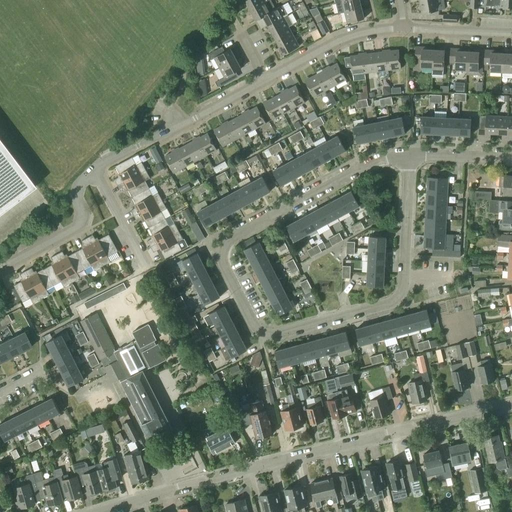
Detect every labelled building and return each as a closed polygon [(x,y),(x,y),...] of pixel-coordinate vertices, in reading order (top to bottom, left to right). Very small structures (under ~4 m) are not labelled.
[(250,11),(270,0),(247,0),(245,1),(250,11)] [(275,9),(270,0),(250,11),(256,21),(263,17),(282,6),(275,9)] [(299,9),(305,6),(301,0),(294,0),(299,9)] [(361,8),(359,0),(348,0),(335,3),(338,14),(344,13),(361,8)] [(436,0),(432,0),(419,2),(421,14),(439,11),(436,0)] [(470,0),(470,8),(478,9),(478,0),(470,0)] [(511,0),(494,0),(494,5),(500,5),(499,8),(511,8),(511,0)] [(288,15),(282,6),(263,17),(268,26),(283,18),(288,15)] [(364,19),(361,8),(344,13),(347,23),(364,19)] [(316,22),(322,19),(319,13),(314,16),(316,22)] [(283,18),(268,26),(273,36),(288,27),(283,18)] [(322,19),(316,22),(323,35),(329,31),(322,19)] [(294,37),(288,27),(273,36),(278,45),(294,37)] [(299,46),(294,37),(278,45),(283,55),(299,46)] [(426,50),(426,47),(416,47),(414,69),(421,70),(421,68),(432,69),(433,50),(426,50)] [(433,50),(432,69),(432,74),(443,74),(443,63),(450,63),(450,49),(440,48),(440,50),(433,50)] [(219,68),(236,59),(230,49),(221,54),(219,49),(208,55),(211,60),(214,58),(219,68)] [(450,49),(450,63),(456,63),(455,70),(466,70),(467,52),(461,52),(461,49),(450,49)] [(386,51),(388,70),(401,69),(398,50),(386,51)] [(474,52),(467,52),(466,70),(478,71),(478,64),(484,65),(485,50),(474,50),(474,52)] [(495,51),(485,50),(484,65),(490,65),(490,72),(501,72),(502,54),(495,53),(495,51)] [(388,70),(386,51),(374,53),(376,72),(388,70)] [(509,54),(502,54),(501,72),(511,72),(511,51),(509,51),(509,54)] [(374,53),(362,54),(365,73),(376,72),(374,53)] [(365,73),(362,54),(350,56),(352,75),(365,73)] [(236,59),(219,68),(225,77),(216,82),(219,87),(235,79),(232,74),(241,69),(236,59)] [(326,69),(335,86),(346,80),(337,63),(326,69)] [(326,69),(315,75),(324,91),(335,86),(326,69)] [(324,91),(315,75),(305,80),(314,97),(324,91)] [(295,86),(284,91),(293,108),(304,102),(295,86)] [(284,91),(274,97),(283,114),(293,108),(284,91)] [(283,114),(274,97),(263,103),(272,120),(283,114)] [(246,112),(255,129),(265,123),(256,107),(246,112)] [(246,112),(235,118),(244,135),(255,129),(246,112)] [(496,133),(497,116),(480,115),(478,141),(490,142),(490,133),(496,133)] [(508,117),(497,116),(496,133),(502,134),(502,142),(506,142),(508,117)] [(320,117),(315,119),(318,127),(324,124),(320,117)] [(402,117),(389,120),(393,136),(405,133),(402,117)] [(433,134),(434,117),(422,117),(421,133),(433,134)] [(434,117),(433,134),(445,134),(446,118),(434,117)] [(235,118),(224,124),(233,140),(244,135),(235,118)] [(446,118),(445,134),(457,135),(458,119),(446,118)] [(318,127),(315,119),(309,122),(313,129),(318,127)] [(470,119),(458,119),(457,135),(470,136),(470,119)] [(393,136),(389,120),(377,122),(381,138),(393,136)] [(301,127),(298,122),(293,124),(296,130),(301,127)] [(381,138),(377,122),(365,125),(369,141),(381,138)] [(233,140),(224,124),(214,130),(223,146),(233,140)] [(369,141),(365,125),(353,127),(356,143),(369,141)] [(294,134),(298,141),(304,138),(300,131),(294,134)] [(207,133),(196,139),(205,156),(216,150),(207,133)] [(298,141),(294,134),(289,137),(293,144),(298,141)] [(338,136),(327,142),(335,156),(346,150),(338,136)] [(196,139),(186,145),(195,161),(205,156),(196,139)] [(0,142),(0,213),(34,187),(0,142)] [(273,145),(277,152),(282,149),(279,142),(273,145)] [(327,142),(316,148),(324,162),(335,156),(327,142)] [(195,161),(186,145),(175,150),(184,167),(195,161)] [(277,152),(273,145),(268,148),(271,155),(277,152)] [(324,162),(316,148),(305,153),(313,168),(324,162)] [(184,167),(175,150),(165,156),(173,173),(184,167)] [(313,168),(305,153),(294,159),(302,174),(313,168)] [(162,161),(159,156),(154,158),(157,164),(162,161)] [(117,185),(146,170),(141,162),(136,165),(132,157),(115,167),(120,176),(114,180),(117,185)] [(294,159),(284,165),(292,180),(302,174),(294,159)] [(246,160),(240,163),(244,170),(250,167),(246,160)] [(244,170),(240,163),(235,166),(239,173),(244,170)] [(292,180),(284,165),(273,171),(281,185),(292,180)] [(150,178),(146,170),(117,185),(120,191),(127,188),(132,197),(149,188),(145,181),(150,178)] [(225,172),(219,175),(223,182),(228,179),(225,172)] [(223,182),(219,175),(214,178),(218,185),(223,182)] [(511,175),(499,175),(498,187),(500,187),(500,194),(511,194),(511,175)] [(251,182),(259,197),(270,191),(262,176),(251,182)] [(426,191),(447,193),(448,178),(427,177),(426,191)] [(259,197),(251,182),(240,188),(248,203),(259,197)] [(198,186),(201,193),(207,190),(203,183),(198,186)] [(462,193),(462,183),(454,183),(454,192),(462,193)] [(186,191),(183,185),(178,188),(181,194),(186,191)] [(201,193),(198,186),(192,189),(196,196),(201,193)] [(149,188),(132,197),(137,207),(131,210),(134,216),(162,201),(158,193),(153,196),(149,188)] [(240,188),(230,194),(238,209),(248,203),(240,188)] [(351,191),(340,197),(348,212),(359,206),(351,191)] [(426,191),(426,205),(447,207),(447,193),(426,191)] [(490,200),(491,200),(491,192),(475,191),(475,199),(490,200)] [(230,194),(219,200),(227,215),(238,209),(230,194)] [(340,197),(329,203),(337,218),(348,212),(340,197)] [(219,200),(208,206),(216,221),(227,215),(219,200)] [(490,200),(490,212),(498,212),(498,211),(503,211),(503,220),(500,220),(499,222),(498,230),(511,231),(511,230),(511,208),(511,201),(491,200),(490,200)] [(166,209),(162,201),(134,216),(137,222),(143,218),(148,228),(165,219),(161,212),(166,209)] [(329,203),(319,209),(327,223),(337,218),(329,203)] [(447,207),(426,205),(425,219),(446,221),(447,207)] [(216,221),(208,206),(197,212),(205,227),(216,221)] [(327,223),(319,209),(308,214),(316,229),(327,223)] [(308,214),(297,220),(305,235),(316,229),(308,214)] [(192,217),(185,220),(188,226),(195,222),(192,217)] [(165,219),(148,228),(153,238),(147,241),(150,247),(179,232),(174,224),(169,226),(165,219)] [(425,219),(424,234),(445,235),(446,221),(425,219)] [(305,235),(297,220),(286,226),(294,241),(305,235)] [(360,221),(355,224),(359,231),(364,228),(360,221)] [(198,228),(196,222),(189,226),(192,231),(198,228)] [(262,243),(272,238),(270,233),(274,231),(271,224),(257,231),(262,243)] [(359,231),(355,224),(349,227),(353,234),(359,231)] [(183,240),(179,232),(150,247),(153,252),(160,249),(165,259),(182,250),(178,242),(183,240)] [(333,236),(337,243),(343,240),(339,233),(333,236)] [(445,235),(424,234),(424,248),(444,249),(445,235)] [(93,235),(89,237),(104,265),(110,262),(108,257),(118,251),(109,235),(96,241),(93,235)] [(511,253),(511,235),(498,235),(498,246),(510,247),(509,253),(511,253)] [(337,243),(333,236),(328,239),(332,246),(337,243)] [(369,236),(368,249),(385,250),(386,237),(369,236)] [(104,265),(89,237),(81,241),(85,247),(77,252),(86,269),(91,266),(94,271),(104,265)] [(277,247),(285,243),(282,237),(275,241),(277,247)] [(250,261),(265,253),(259,242),(244,249),(250,261)] [(285,243),(277,247),(280,252),(287,248),(285,243)] [(317,244),(312,247),(316,254),(321,251),(317,244)] [(316,254),(312,247),(307,250),(310,257),(316,254)] [(368,249),(368,261),(385,262),(385,250),(368,249)] [(62,252),(58,254),(73,282),(80,279),(77,273),(86,269),(77,252),(65,258),(62,252)] [(188,272),(203,264),(197,253),(182,260),(188,272)] [(270,264),(265,253),(250,261),(255,272),(270,264)] [(73,282),(58,254),(51,258),(54,264),(45,269),(54,286),(61,282),(64,287),(73,282)] [(288,268),(296,265),(293,259),(286,263),(288,268)] [(368,261),(367,273),(384,274),(385,262),(368,261)] [(203,264),(188,272),(193,283),(208,275),(203,264)] [(270,264),(255,272),(261,282),(276,275),(270,264)] [(298,270),(296,265),(288,268),(291,274),(298,270)] [(54,286),(45,269),(35,274),(31,268),(26,271),(41,299),(49,295),(46,290),(54,286)] [(41,299),(26,271),(20,274),(23,280),(14,286),(23,303),(30,299),(33,304),(41,299)] [(168,282),(175,278),(173,273),(165,276),(168,282)] [(384,274),(367,273),(366,286),(383,287),(384,274)] [(214,286),(208,275),(193,283),(199,293),(214,286)] [(227,275),(222,277),(227,291),(233,289),(227,275)] [(276,275),(261,282),(266,293),(282,286),(276,275)] [(104,280),(105,282),(105,283),(107,287),(112,284),(110,280),(108,278),(104,280)] [(178,284),(175,278),(168,282),(171,287),(178,284)] [(302,289),(310,285),(307,279),(299,283),(302,289)] [(191,280),(177,287),(180,294),(195,287),(191,280)] [(123,283),(84,303),(87,309),(126,289),(123,283)] [(443,283),(433,287),(436,294),(446,290),(443,283)] [(312,290),(310,285),(302,289),(305,294),(312,290)] [(214,286),(199,293),(205,305),(220,297),(214,286)] [(282,286),(266,293),(272,304),(287,296),(282,286)] [(71,298),(74,304),(80,300),(77,295),(71,298)] [(177,305),(184,301),(181,296),(174,299),(177,305)] [(252,309),(262,303),(258,296),(248,302),(252,309)] [(293,308),(287,296),(272,304),(278,315),(293,308)] [(184,301),(177,305),(179,310),(187,307),(184,301)] [(236,307),(243,321),(248,318),(241,304),(236,307)] [(203,306),(194,311),(201,322),(209,316),(203,306)] [(215,324),(230,317),(224,306),(209,313),(215,324)] [(427,309),(415,313),(419,329),(431,326),(427,309)] [(127,374),(115,351),(96,313),(81,321),(112,382),(119,379),(127,374)] [(419,329),(415,313),(403,316),(407,332),(419,329)] [(2,317),(6,324),(11,322),(8,314),(2,317)] [(192,336),(200,332),(194,322),(197,321),(195,315),(184,320),(192,336)] [(407,332),(403,316),(391,319),(395,335),(407,332)] [(230,317),(215,324),(220,335),(235,328),(230,317)] [(395,335),(391,319),(379,322),(384,339),(395,335)] [(51,320),(45,324),(48,329),(54,326),(51,320)] [(384,339),(379,322),(367,326),(372,342),(384,339)] [(171,428),(143,371),(156,365),(167,359),(161,349),(158,343),(156,344),(154,341),(156,340),(148,324),(132,332),(136,340),(133,341),(132,341),(130,342),(130,344),(122,348),(121,347),(118,348),(118,349),(115,351),(127,374),(119,379),(153,446),(174,436),(170,429),(171,428)] [(201,334),(211,331),(209,325),(199,329),(201,334)] [(372,342),(367,326),(355,329),(360,345),(372,342)] [(235,328),(220,335),(226,346),(241,339),(235,328)] [(24,331),(13,337),(20,352),(32,347),(24,331)] [(77,340),(85,336),(82,331),(75,335),(77,340)] [(346,331),(334,335),(338,351),(350,348),(346,331)] [(205,343),(200,332),(192,336),(198,347),(205,343)] [(52,353),(67,346),(61,335),(46,342),(52,353)] [(338,351),(334,335),(322,338),(326,354),(338,351)] [(88,341),(85,336),(77,340),(80,345),(88,341)] [(20,352),(13,337),(2,343),(9,358),(20,352)] [(326,354),(322,338),(310,341),(315,357),(326,354)] [(241,339),(226,346),(232,357),(233,357),(235,361),(244,356),(242,352),(247,350),(241,339)] [(423,342),(425,349),(431,348),(428,340),(423,342)] [(315,357),(310,341),(298,345),(303,361),(315,357)] [(474,341),(464,343),(467,357),(477,355),(474,341)] [(425,349),(423,342),(417,343),(419,351),(425,349)] [(2,343),(0,343),(0,362),(9,358),(2,343)] [(467,357),(464,343),(455,345),(458,359),(467,357)] [(303,361),(298,345),(287,348),(291,364),(303,361)] [(67,346),(52,353),(57,364),(73,357),(67,346)] [(206,356),(213,353),(211,347),(203,351),(206,356)] [(291,364),(287,348),(274,351),(279,367),(291,364)] [(406,350),(398,352),(401,360),(408,358),(406,350)] [(261,358),(260,352),(254,355),(252,362),(259,365),(261,358)] [(401,360),(398,352),(394,353),(393,356),(392,359),(393,362),(396,361),(401,360)] [(89,362),(96,358),(94,353),(86,357),(89,362)] [(216,358),(213,353),(206,356),(209,362),(216,358)] [(382,353),(376,355),(378,363),(384,361),(382,353)] [(378,363),(376,355),(370,357),(372,365),(378,363)] [(416,357),(419,373),(427,371),(423,355),(416,357)] [(73,357),(57,364),(63,375),(78,368),(73,357)] [(96,358),(89,362),(91,367),(99,363),(96,358)] [(481,365),(477,366),(480,376),(481,384),(494,381),(489,359),(480,361),(481,365)] [(457,390),(468,387),(462,362),(451,365),(457,390)] [(342,364),(344,372),(350,370),(348,363),(342,364)] [(344,372),(342,364),(336,366),(338,374),(344,372)] [(261,380),(266,379),(263,367),(258,368),(261,380)] [(84,379),(78,368),(63,375),(69,386),(84,379)] [(324,369),(318,371),(320,379),(326,377),(324,369)] [(320,379),(318,371),(312,372),(315,380),(320,379)] [(413,374),(415,382),(408,383),(413,403),(427,400),(422,383),(429,381),(427,371),(413,374)] [(334,378),(336,388),(355,383),(352,373),(334,378)] [(300,376),(303,384),(309,382),(307,374),(300,376)] [(281,377),(274,378),(277,386),(283,385),(281,377)] [(336,388),(334,378),(325,381),(328,393),(337,391),(336,388)] [(298,393),(297,388),(295,383),(289,385),(291,395),(298,393)] [(268,405),(274,404),(270,384),(263,386),(268,405)] [(304,386),(297,388),(298,393),(300,400),(308,399),(304,386)] [(370,401),(375,418),(390,414),(386,400),(392,398),(389,387),(382,389),(368,393),(370,401)] [(347,390),(343,391),(346,403),(342,403),(346,415),(347,415),(346,414),(356,412),(351,393),(348,393),(347,390)] [(343,391),(336,392),(337,396),(339,396),(339,398),(327,401),(329,410),(331,409),(333,418),(346,415),(342,403),(346,403),(343,391)] [(307,409),(311,423),(323,420),(319,406),(323,405),(321,396),(314,398),(315,402),(307,404),(308,408),(307,409)] [(52,398),(41,403),(49,419),(60,413),(52,398)] [(239,411),(233,399),(226,402),(232,415),(239,411)] [(262,400),(256,402),(264,435),(273,433),(267,410),(265,411),(262,400)] [(288,403),(294,428),(303,426),(298,407),(297,408),(295,401),(288,403)] [(264,435),(256,402),(250,403),(251,408),(242,411),(240,414),(243,425),(252,423),(256,438),(264,435)] [(49,419),(41,403),(30,409),(38,424),(49,419)] [(294,428),(288,403),(281,405),(283,411),(281,412),(286,430),(294,428)] [(38,424),(30,409),(19,415),(27,430),(38,424)] [(27,430),(19,415),(8,420),(16,435),(27,430)] [(16,435),(8,420),(0,424),(0,431),(5,441),(16,435)] [(133,443),(140,439),(131,420),(123,424),(133,443)] [(227,426),(213,433),(206,437),(214,453),(235,443),(227,426)] [(206,437),(213,433),(210,427),(202,430),(206,437)] [(55,431),(58,438),(64,436),(60,428),(55,431)] [(58,438),(55,431),(49,433),(53,441),(58,438)] [(124,440),(120,432),(114,435),(118,443),(124,440)] [(498,435),(484,439),(484,442),(486,449),(489,463),(496,461),(498,468),(501,470),(507,468),(509,478),(511,476),(511,463),(511,462),(506,463),(505,459),(501,445),(500,445),(498,435)] [(38,439),(33,442),(37,449),(42,447),(38,439)] [(37,449),(33,442),(28,444),(32,452),(37,449)] [(468,442),(449,446),(451,457),(470,453),(468,442)] [(16,449),(2,456),(3,461),(13,458),(14,459),(20,457),(16,449)] [(448,463),(443,464),(439,450),(424,454),(426,461),(423,462),(427,476),(440,473),(439,471),(444,470),(446,478),(452,476),(448,463)] [(140,451),(132,453),(140,481),(149,479),(140,451)] [(140,481),(132,453),(124,455),(132,483),(140,481)] [(116,486),(114,479),(121,477),(116,459),(95,465),(102,490),(106,489),(106,491),(108,492),(115,490),(116,488),(115,486),(116,486)] [(404,477),(400,460),(386,464),(390,480),(391,480),(393,490),(391,491),(394,499),(407,496),(405,488),(401,488),(399,478),(404,477)] [(421,487),(415,463),(405,465),(409,482),(413,481),(415,489),(421,487)] [(102,490),(95,465),(74,471),(76,476),(77,476),(80,489),(87,487),(89,494),(90,496),(92,496),(98,495),(99,493),(99,491),(102,490)] [(379,466),(370,468),(377,495),(376,495),(378,501),(380,511),(387,511),(381,488),(384,488),(379,466)] [(76,476),(69,478),(68,474),(63,475),(61,468),(53,470),(54,477),(56,482),(57,482),(62,498),(67,497),(68,500),(82,496),(80,489),(77,476),(76,476)] [(377,495),(370,468),(362,470),(367,492),(370,492),(371,496),(373,502),(378,501),(376,495),(377,495)] [(487,491),(482,468),(470,470),(475,494),(487,491)] [(56,482),(54,477),(43,480),(41,472),(33,474),(40,500),(46,498),(49,506),(63,501),(62,498),(57,482),(56,482)] [(340,476),(346,501),(363,496),(360,484),(359,479),(353,480),(352,473),(340,476)] [(28,484),(14,488),(20,508),(35,504),(34,502),(40,500),(33,474),(25,476),(28,484)] [(332,478),(321,481),(326,499),(332,497),(333,504),(338,503),(332,478)] [(326,499),(321,481),(311,483),(317,508),(322,507),(320,500),(326,499)] [(299,511),(305,511),(304,506),(307,505),(302,485),(293,487),(299,511)] [(299,511),(293,487),(285,489),(290,509),(292,508),(293,511),(299,511)] [(511,488),(496,492),(499,505),(511,502),(511,488)] [(272,511),(279,511),(281,511),(276,491),(268,494),(272,511)] [(272,511),(268,494),(259,496),(263,511),(272,511)] [(240,501),(225,504),(227,511),(247,511),(247,509),(243,510),(240,501)]
